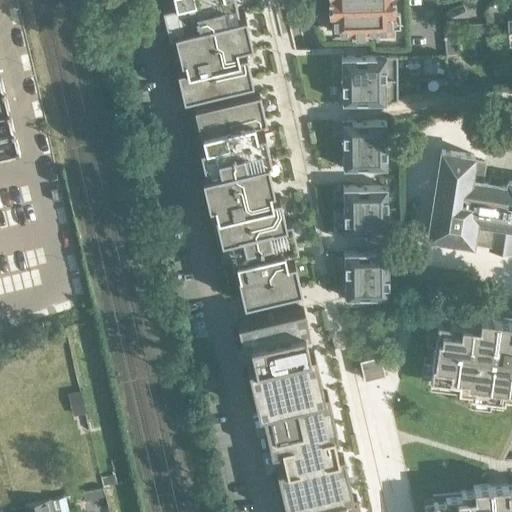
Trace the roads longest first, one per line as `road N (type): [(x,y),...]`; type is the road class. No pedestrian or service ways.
road 1 (residential): [(265,511),(142,4)]
road 2 (residential): [(0,317),(49,293),(54,255),(1,0)]
